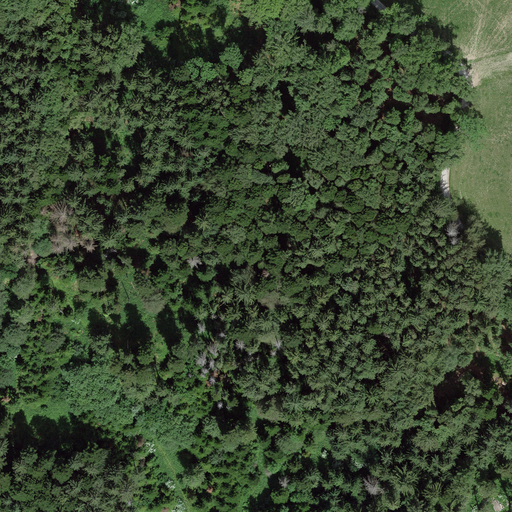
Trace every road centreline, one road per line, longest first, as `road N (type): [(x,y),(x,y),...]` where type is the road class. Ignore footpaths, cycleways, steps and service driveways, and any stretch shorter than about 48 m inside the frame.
road 1 (track): [(78,0),(73,157),(32,257),(26,293),(19,366),(25,511)]
road 2 (track): [(368,0),(460,68),(464,95),(442,193),(511,290)]
road 3 (track): [(32,257),(104,348),(189,511)]
